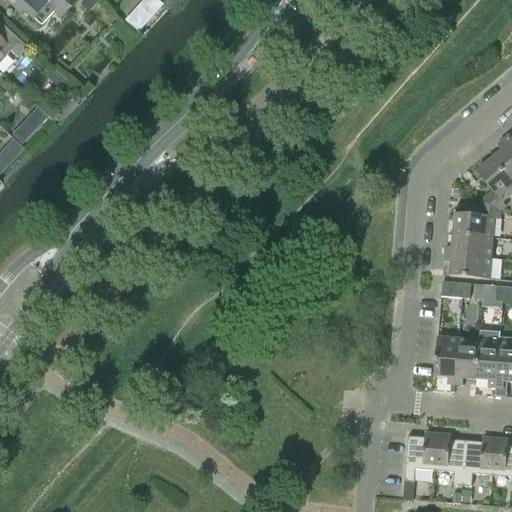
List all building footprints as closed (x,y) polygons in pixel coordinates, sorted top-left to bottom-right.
[(60,18),(76,0),(5,0),(20,14),(23,11),(40,27),(53,12),(60,18)] [(96,0),(88,0),(83,6),(89,12),(98,2),(96,0)] [(136,34),(145,25),(132,13),(123,22),(136,34)] [(0,63),(10,53),(17,60),(26,50),(0,25),(0,63)] [(41,110),(53,121),(61,113),(57,109),(53,113),(45,106),(41,110)] [(31,135),(22,126),(10,139),(19,148),(31,135)] [(502,153),(493,161),(511,184),(511,152),(504,143),(498,148),(502,153)] [(0,156),(0,175),(11,164),(1,155),(0,156)] [(493,194),(482,204),(500,213),(506,209),(503,205),(511,196),(511,184),(493,161),(472,179),(477,185),(482,181),(493,194)] [(500,220),(500,213),(482,204),(480,218),(463,217),(464,210),(456,210),(454,237),(493,240),(495,220),(500,220)] [(491,261),(493,240),(454,237),(452,250),(446,250),(445,257),(491,261)] [(490,282),(491,261),(445,257),(444,265),(451,265),(450,279),(490,282)] [(455,300),(462,300),(463,286),(456,285),(455,300)] [(470,286),(463,286),(462,300),(469,301),(470,286)] [(483,302),(484,287),(476,287),(475,301),(483,302)] [(503,304),(503,303),(504,289),(497,288),(495,303),(503,304)] [(511,290),(504,289),(503,303),(503,304),(510,304),(511,290)] [(496,390),(500,344),(501,335),(480,333),(480,343),(476,382),(489,383),(489,390),(496,390)] [(456,387),(459,341),(438,340),(435,379),(449,380),(448,387),(456,387)] [(476,382),(480,343),(459,341),(456,387),(463,388),(464,381),(476,382)] [(511,345),(500,344),(496,390),(504,391),(504,384),(511,384),(511,345)] [(416,472),(435,473),(438,436),(426,435),(425,440),(409,439),(405,483),(415,484),(416,472)] [(451,437),(438,436),(435,473),(455,475),(454,487),(463,488),(466,444),(451,442),(451,437)] [(473,476),(493,478),(496,441),(483,440),(483,445),(466,444),(463,488),(472,489),(473,476)] [(511,482),(511,492),(511,447),(508,447),(508,442),(496,441),(493,478),(511,479),(511,482)] [(405,487),(403,502),(412,503),(413,488),(405,487)] [(462,496),(461,507),(471,507),(472,493),(463,492),(462,496)] [(452,506),(461,507),(462,496),(453,495),(452,506)]
